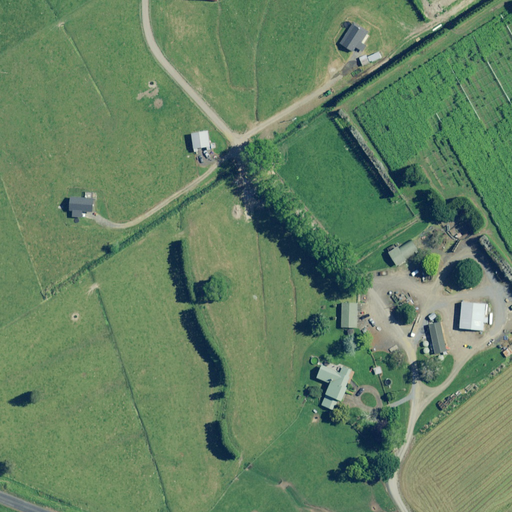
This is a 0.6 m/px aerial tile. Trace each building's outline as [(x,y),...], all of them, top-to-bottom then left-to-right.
[(364,29),(353,22),(339,44),(352,51),(354,47),(361,51),(365,45),(362,43),(369,32),(364,29)] [(382,57),(379,51),(366,56),(366,55),(359,58),(362,66),(382,57)] [(209,147),(208,131),(190,134),(191,140),(192,140),(194,149),(209,147)] [(388,253),(395,265),(419,251),(412,239),(388,253)] [(486,303),(459,302),(458,329),(485,330),(486,303)] [(342,303),(341,328),(355,328),(356,304),(342,303)] [(440,322),(426,326),(434,354),(447,350),(440,322)] [(339,371),(322,365),(316,379),(330,384),(326,396),(341,402),(354,370),(343,366),(339,371)] [(380,367),(373,369),(375,375),(382,373),(380,367)]
